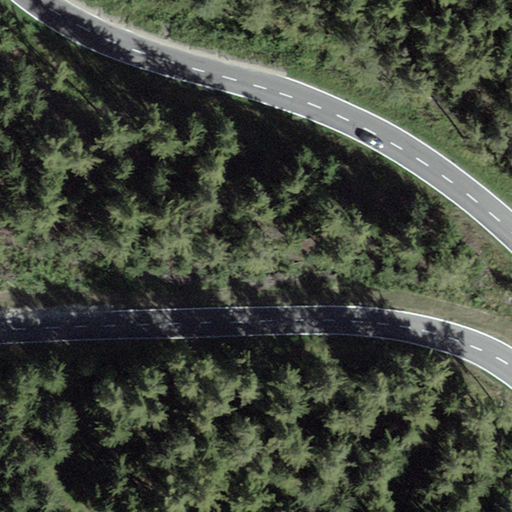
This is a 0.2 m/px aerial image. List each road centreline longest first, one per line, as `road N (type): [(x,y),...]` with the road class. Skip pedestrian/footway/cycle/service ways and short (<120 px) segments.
road 1 (tertiary): [(511,232),(453,182),(364,127),(124,46),(35,0)]
road 2 (tertiary): [(0,329),(385,323),(455,339),(511,367)]
